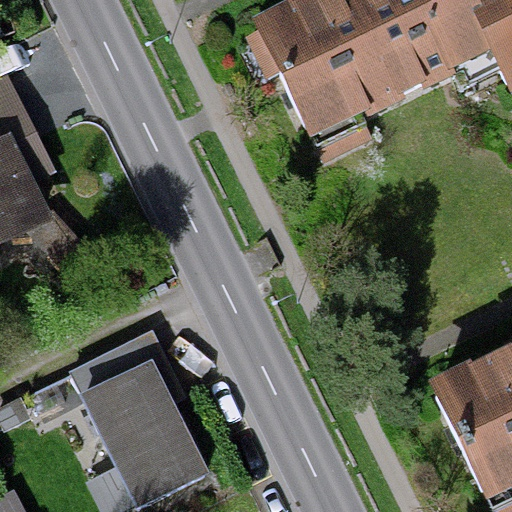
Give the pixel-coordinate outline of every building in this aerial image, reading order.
[(312,161),(502,76),(467,0),(335,0),(255,37),(312,161)] [(511,0),(467,0),(502,76),(511,98),(511,0)] [(0,246),(49,223),(8,139),(0,142),(0,246)] [(479,507),(511,492),(511,347),(425,387),(479,507)] [(120,387),(83,404),(133,511),(203,478),(142,350),(110,365),(120,387)]
